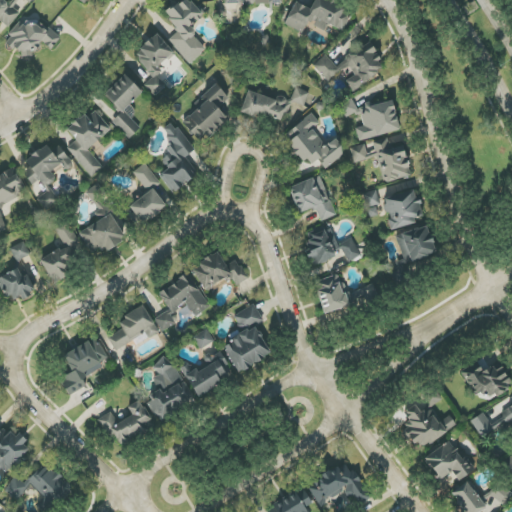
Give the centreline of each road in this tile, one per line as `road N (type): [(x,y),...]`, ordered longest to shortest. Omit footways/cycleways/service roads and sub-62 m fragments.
road 1 (residential): [(0,125),(80,65),(130,0),(396,28),(488,285)]
road 2 (residential): [(150,511),(14,378),(18,346),(216,212),(258,227),(310,369),(343,413)]
road 3 (residential): [(449,318),(310,369),(164,456),(104,511)]
road 4 (residential): [(199,511),(326,432),(449,318)]
road 5 (secondary): [(443,0),(511,112)]
road 6 (residential): [(421,511),(343,413)]
